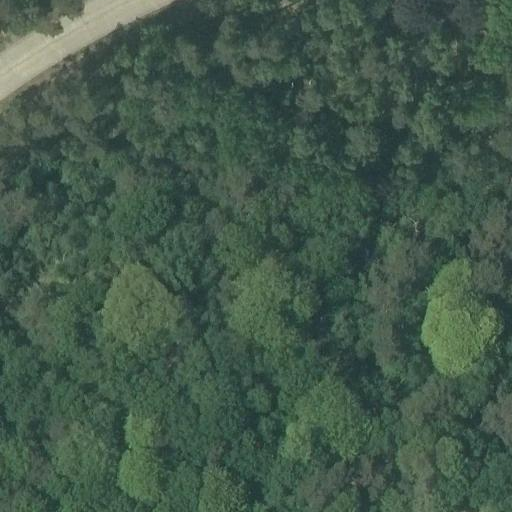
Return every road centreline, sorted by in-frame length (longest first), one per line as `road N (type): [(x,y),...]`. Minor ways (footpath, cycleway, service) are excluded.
road 1 (track): [(0,260),(78,155),(363,128),(511,56)]
road 2 (unclassified): [(0,57),(111,0)]
